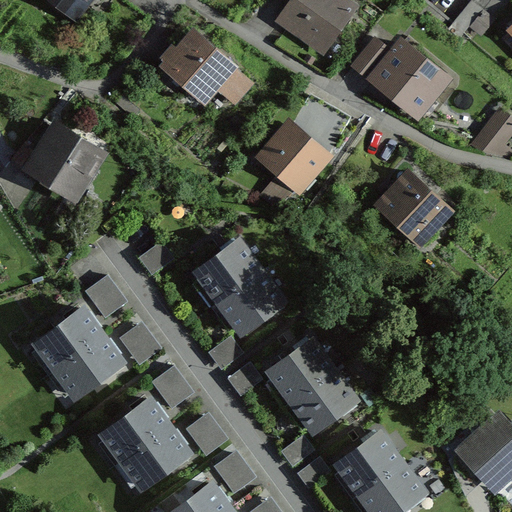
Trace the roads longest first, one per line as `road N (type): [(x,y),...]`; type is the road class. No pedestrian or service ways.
road 1 (residential): [(181,0),(437,149),(511,168)]
road 2 (residential): [(102,236),(304,511)]
